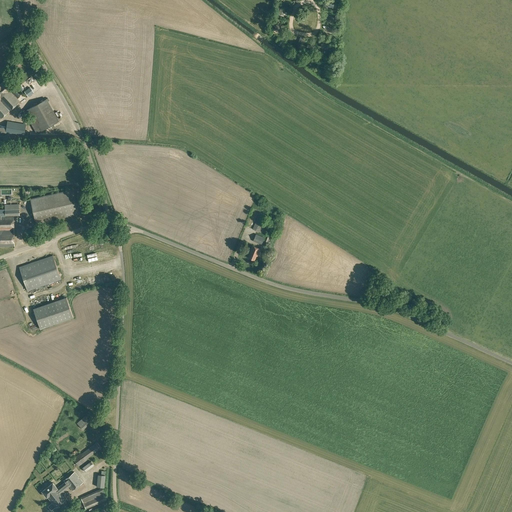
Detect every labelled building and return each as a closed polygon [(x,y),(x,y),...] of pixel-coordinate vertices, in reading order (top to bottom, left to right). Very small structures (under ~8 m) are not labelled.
[(335,31),(326,25),(324,29),(333,35),(335,31)] [(12,89),(5,81),(1,84),(0,85),(0,117),(1,119),(20,102),(10,91),(12,89)] [(30,88),(25,92),(28,96),(33,92),(30,88)] [(59,121),(48,101),(49,101),(48,98),(29,109),(21,113),(24,117),(31,113),(32,115),(28,117),(36,134),(59,121)] [(24,135),(26,124),(7,121),(6,127),(0,126),(0,141),(67,141),(67,139),(68,139),(68,137),(67,137),(67,135),(28,135),(28,131),(26,131),(26,133),(25,133),(25,135),(24,135)] [(35,224),(84,213),(79,188),(30,199),(35,224)] [(5,216),(19,216),(19,204),(4,204),(5,209),(5,216)] [(263,233),(265,229),(261,227),(266,215),(259,212),(252,229),(263,233)] [(1,217),(1,216),(0,216),(0,247),(14,247),(13,217),(1,217)] [(261,245),(264,237),(256,234),(253,241),(261,245)] [(257,256),(258,254),(260,249),(252,245),(250,251),(248,258),(254,260),(256,256),(257,256)] [(27,291),(61,279),(53,255),(19,267),(27,291)] [(40,329),(73,318),(66,297),(33,309),(40,329)] [(83,429),(91,423),(85,417),(78,423),(83,429)] [(85,460),(101,447),(97,442),(81,454),(80,453),(73,459),(78,466),(86,460),(85,460)] [(85,472),(94,465),(91,461),(82,468),(85,472)] [(73,491),(83,483),(74,472),(64,480),(66,482),(64,484),(59,488),(57,489),(53,483),(49,486),(46,488),(46,489),(42,492),(47,498),(48,497),(56,508),(66,500),(61,494),(69,487),(73,491)] [(105,487),(106,475),(98,474),(97,486),(105,487)] [(86,509),(106,500),(104,494),(105,494),(102,488),(99,490),(81,498),(86,509)]
